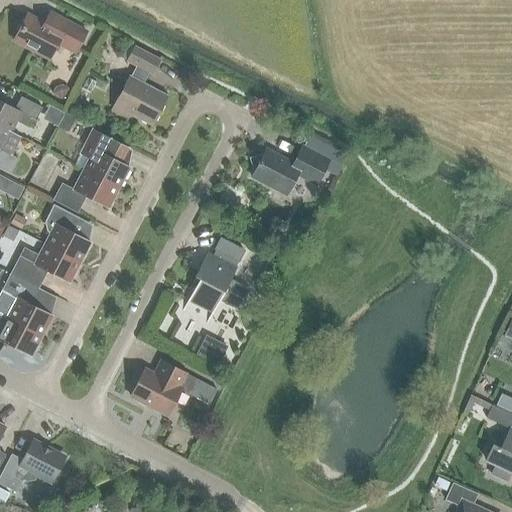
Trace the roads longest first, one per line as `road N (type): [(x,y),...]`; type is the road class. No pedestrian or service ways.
road 1 (residential): [(83,424),(232,123),(193,102),(40,399)]
road 2 (residential): [(246,511),(83,424)]
